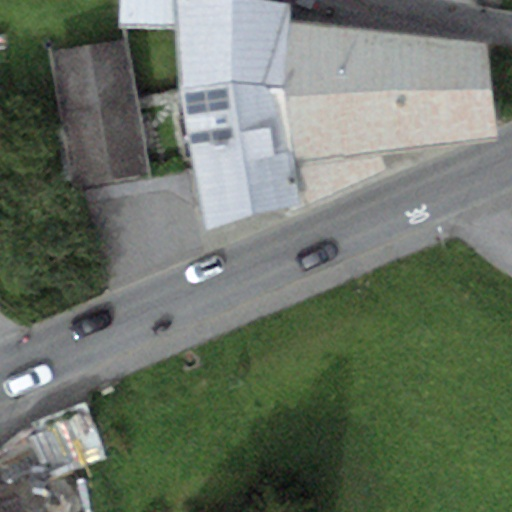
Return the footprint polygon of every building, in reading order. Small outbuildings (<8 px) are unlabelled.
[(126,0),(124,20),(179,20),(259,23),(262,0),(126,0)] [(259,23),(179,20),(185,94),(277,93),(286,26),(259,23)] [(489,56),(299,35),(303,165),(499,137),(489,56)] [(122,43),(59,53),(78,177),(143,167),(133,105),(131,105),(122,43)] [(209,223),(299,207),(277,93),(185,94),(209,223)]
